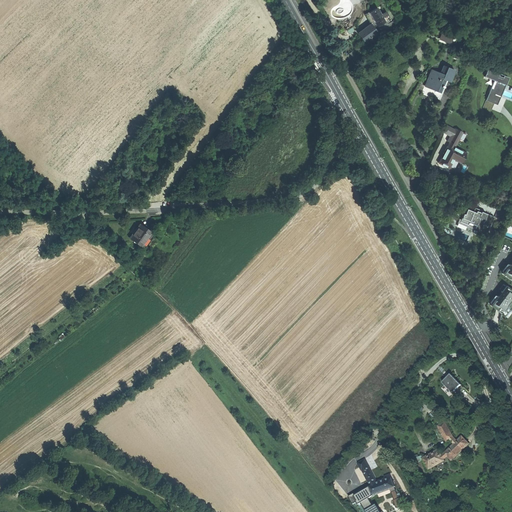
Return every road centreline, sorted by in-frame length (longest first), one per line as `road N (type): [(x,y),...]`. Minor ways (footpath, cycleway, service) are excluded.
road 1 (unclassified): [(0,213),(150,210),(304,193),(324,175),(330,99),(339,95)]
road 2 (track): [(64,212),(198,336),(346,511)]
road 3 (secondary): [(511,394),(339,95)]
